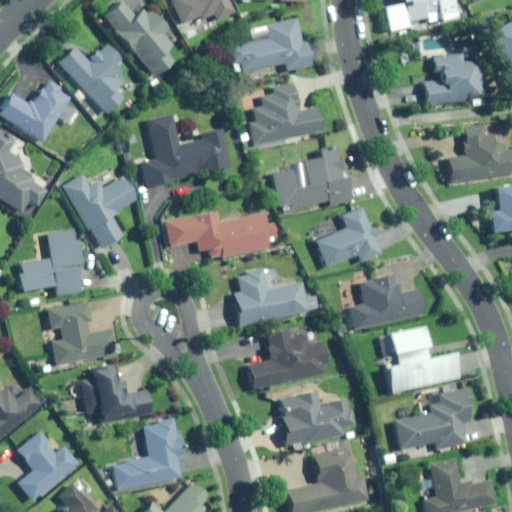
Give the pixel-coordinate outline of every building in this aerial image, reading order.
[(170,0),(167,2),(178,25),(196,17),(198,20),(208,15),(212,21),(228,14),(221,0),(170,0)] [(455,18),(450,0),(395,0),(396,3),(397,7),(380,11),(385,32),(405,27),(404,23),(434,16),(436,23),(455,18)] [(141,14),(138,10),(130,17),(116,2),(98,19),(151,78),(169,61),(161,52),(168,46),(158,35),(162,30),(145,10),(141,14)] [(294,40),(290,20),(260,26),(263,40),(224,48),(229,74),(279,65),(280,72),(305,67),(300,39),(294,40)] [(511,20),(488,33),(510,78),(511,98),(511,97),(511,20)] [(115,72),(110,67),(117,60),(102,46),(94,53),(92,51),(82,60),(69,47),(52,63),(76,88),(69,95),(77,103),(84,97),(102,115),(120,98),(111,89),(117,83),(110,77),(115,72)] [(457,64),(456,55),(427,59),(430,81),(417,83),(420,106),(448,103),(449,109),(480,105),(479,94),(475,62),(457,64)] [(54,91),(56,89),(41,79),(24,106),(5,94),(0,102),(0,119),(38,144),(54,118),(65,125),(72,114),(60,106),(65,98),(54,91)] [(292,92),(289,92),(287,84),(266,88),(268,94),(254,97),(257,107),(248,109),(251,122),(243,124),(248,147),(316,133),(311,109),(294,113),(292,107),(296,107),(292,92)] [(169,183),(169,181),(225,168),(216,130),(197,134),(198,141),(173,147),(166,116),(141,122),(150,161),(136,164),(140,182),(142,189),(169,183)] [(477,123),(452,126),(454,138),(459,138),(461,157),(441,159),(444,183),(511,174),(511,149),(500,151),(499,143),(489,144),(487,135),(479,136),(477,123)] [(28,181),(30,178),(17,170),(15,161),(3,153),(11,141),(0,134),(0,202),(17,213),(24,203),(32,208),(43,191),(28,181)] [(337,177),(330,146),(323,148),(325,156),(299,162),(304,186),(290,189),(286,171),(267,175),(275,211),(322,201),(323,206),(345,201),(340,176),(337,177)] [(116,177),(100,187),(95,178),(83,185),(77,176),(58,188),(95,250),(118,237),(105,216),(131,201),(116,177)] [(511,185),(489,189),(492,212),(483,213),(486,234),(511,230),(511,185)] [(365,233),(355,209),(336,217),(341,228),(309,242),(321,269),(352,256),(355,263),(377,253),(368,232),(365,233)] [(191,242),(193,254),(211,250),(213,259),(274,247),(266,211),(214,221),(212,212),(160,223),(165,248),(191,242)] [(73,265),(67,230),(41,235),(45,259),(15,264),(17,274),(12,275),(15,292),(49,286),(51,297),(75,293),(70,265),(73,265)] [(239,272),(240,275),(232,277),(235,292),(227,294),(235,327),(314,310),(312,296),(301,299),(297,283),(265,290),(262,275),(260,267),(239,272)] [(395,295),(391,276),(355,284),(359,306),(346,309),(350,330),(419,316),(414,291),(395,295)] [(88,333),(83,304),(41,311),(45,330),(55,328),(57,341),(46,343),(50,366),(110,355),(106,329),(88,333)] [(422,359),(420,349),(425,349),(420,326),(381,334),(386,357),(392,355),(394,366),(381,368),(386,393),(454,379),(449,354),(422,359)] [(320,365),(323,365),(319,343),(304,345),(302,336),(285,339),(283,329),(263,332),(266,347),(262,348),(265,362),(245,366),(250,389),(321,375),(320,365)] [(112,383),(108,367),(84,372),(86,382),(75,384),(81,415),(93,413),(94,419),(124,413),(125,418),(145,414),(141,391),(123,395),(120,381),(112,383)] [(5,381),(0,384),(0,434),(36,405),(14,379),(7,384),(5,381)] [(458,422),(466,420),(459,389),(421,397),(425,414),(388,422),(394,450),(429,443),(430,451),(462,444),(458,422)] [(349,399),(327,403),(327,406),(316,408),(315,402),(313,393),(273,400),(282,447),(341,437),(340,429),(354,427),(349,399)] [(151,421),(151,425),(137,428),(143,458),(106,465),(111,492),(175,479),(171,458),(176,457),(170,424),(168,418),(151,421)] [(42,445),(33,434),(11,452),(27,472),(12,484),(26,502),(71,465),(50,439),(42,445)] [(350,460),(344,461),(342,448),(308,455),(314,484),(282,491),(286,511),(312,511),(366,501),(360,475),(354,477),(350,460)] [(454,480),(449,458),(421,464),(429,498),(416,501),(418,511),(455,511),(489,504),(484,481),(466,486),(464,477),(454,480)] [(199,511),(194,507),(202,499),(186,483),(156,511),(155,511),(145,502),(134,511),(199,511)] [(58,505),(53,510),(55,511),(111,511),(106,507),(100,511),(93,511),(67,486),(53,499),(58,505)]
